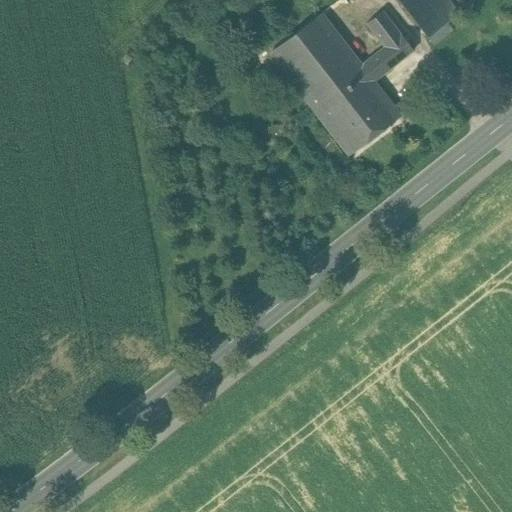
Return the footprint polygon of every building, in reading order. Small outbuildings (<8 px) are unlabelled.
[(458,15),(446,0),(397,0),(433,44),(445,34),(441,28),(458,15)] [(412,51),(382,12),(367,24),(384,47),(358,68),(362,73),(371,84),(412,51)] [(358,68),(318,16),(272,51),(316,108),(362,73),(358,68)] [(371,84),(362,73),(316,108),(351,153),(397,118),(371,84)] [(419,118),(406,128),(413,138),(426,127),(419,118)]
